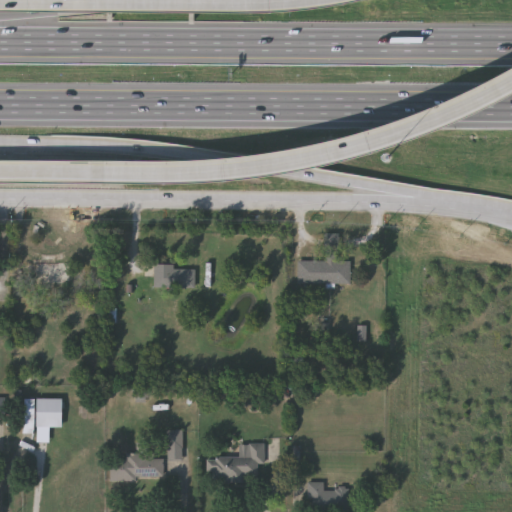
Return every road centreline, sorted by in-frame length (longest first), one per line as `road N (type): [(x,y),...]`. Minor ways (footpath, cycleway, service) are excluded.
road 1 (motorway): [(0,104),(511,105)]
road 2 (motorway): [(511,42),(0,41)]
road 3 (motorway): [(104,172),(293,161),(433,118),(511,81)]
road 4 (secondary): [(0,199),(420,199)]
road 5 (motorway): [(0,142),(153,148),(355,181)]
road 6 (motorway): [(298,0),(0,1)]
road 7 (motorway): [(174,0),(0,15)]
